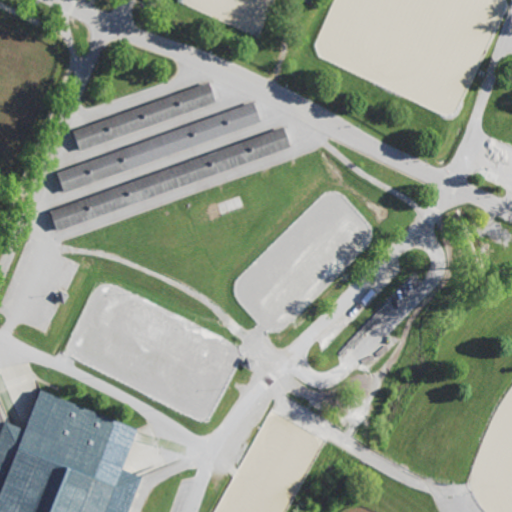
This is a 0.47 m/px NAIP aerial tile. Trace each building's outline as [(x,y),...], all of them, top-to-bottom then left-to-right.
[(208,82),(214,100),(79,150),(70,131),(208,82)] [(253,102),(259,120),(63,191),(55,172),(253,102)] [(283,128),(290,146),(55,232),(48,212),(283,128)] [(136,430),(119,471),(140,478),(126,511),(0,511),(0,428),(2,423),(23,430),(39,391),(136,430)] [(458,498),(464,511),(472,511),(478,509),(470,492),(458,498)]
